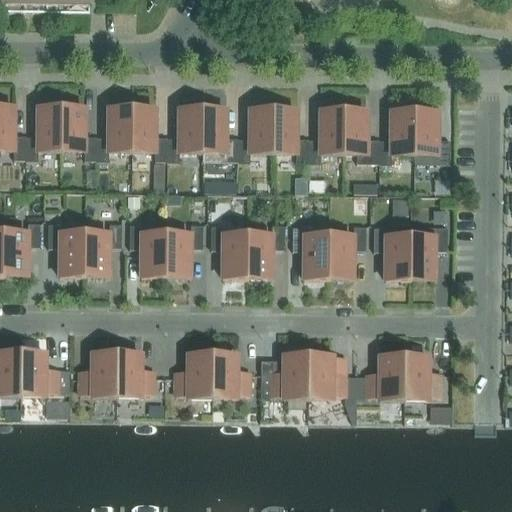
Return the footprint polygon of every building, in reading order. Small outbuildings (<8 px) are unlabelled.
[(0,0),(0,15),(22,16),(22,0),(0,0)] [(22,0),(22,16),(44,16),(44,0),(22,0)] [(44,0),(44,16),(66,16),(66,0),(44,0)] [(66,0),(66,16),(89,17),(88,0),(66,0)] [(14,112),(0,111),(0,154),(13,155),(13,164),(25,164),(26,141),(26,140),(14,140),(14,112)] [(37,141),(26,141),(25,164),(25,165),(38,165),(38,156),(61,156),(61,112),(59,112),(59,113),(38,113),(37,141)] [(84,113),(61,112),(61,156),(62,156),(62,155),(84,155),(84,165),(96,165),(96,142),(96,141),(84,141),(84,113)] [(108,142),(96,142),(96,165),(96,166),(108,166),(108,157),(131,157),(132,113),(130,113),(130,114),(108,114),(108,142)] [(155,113),(132,113),(131,157),(133,157),(133,156),(154,156),(154,166),(166,166),(167,143),(167,142),(155,141),(155,113)] [(179,143),(167,143),(166,166),(166,167),(179,167),(179,157),(202,158),(202,114),(201,114),(201,115),(179,115),(179,143)] [(226,114),(202,114),(202,158),(204,158),(203,157),(225,157),(225,166),(237,166),(237,143),(237,142),(225,142),(226,114)] [(249,143),(237,143),(237,166),(237,168),(249,168),(250,158),(272,158),(273,115),(271,115),(271,116),(249,115),(249,143)] [(296,115),(273,115),(272,158),(274,158),(274,157),(296,157),(295,167),(308,167),(308,144),(308,143),(296,143),(296,115)] [(320,144),(308,144),(308,167),(308,168),(320,168),(320,159),(343,159),(343,115),(342,115),(342,116),(320,116),(320,144)] [(343,115),(344,115),(343,159),(345,159),(345,158),(366,158),(366,168),(378,168),(378,145),(379,144),(367,144),(367,116),(343,115)] [(390,145),(378,145),(378,168),(378,169),(390,169),(391,159),(414,160),(414,116),(412,116),(412,117),(391,117),(390,145)] [(437,116),(414,116),(414,160),(415,160),(415,159),(437,159),(437,169),(449,169),(449,145),(437,144),(437,116)] [(203,185),(203,197),(219,197),(219,185),(203,185)] [(163,187),(153,187),(153,196),(163,196),(163,187)] [(377,197),(377,187),(365,187),(365,197),(377,197)] [(180,199),(167,199),(167,208),(180,208),(180,199)] [(139,200),(128,200),(128,211),(139,211),(139,200)] [(27,237),(3,237),(2,281),(4,281),(4,279),(27,280),(27,252),(39,252),(40,228),(27,227),(27,237)] [(109,238),(84,238),(84,281),(85,281),(86,280),(108,281),(109,252),(121,253),(121,228),(109,228),(109,238)] [(47,253),(60,253),(59,281),(84,281),(84,238),(83,238),(83,239),(60,238),(60,229),(48,229),(47,253)] [(190,239),(166,238),(165,282),(167,282),(167,281),(190,281),(190,253),(202,253),(203,229),(190,229),(190,239)] [(129,254),(141,254),(141,282),(165,282),(166,238),(164,238),(164,239),(141,239),(142,230),(129,230),(129,254)] [(210,255),(222,255),(222,283),(247,283),(247,239),(245,239),(245,240),(223,240),(223,230),(210,230),(210,255)] [(271,240),(247,239),(247,283),(248,283),(248,282),(271,282),(272,254),(284,254),(284,230),(271,230),(271,240)] [(314,232),(292,231),(292,255),(304,256),(303,284),(328,284),(328,240),(327,240),(327,241),(314,241),(314,232)] [(353,240),(328,240),(328,284),(330,284),(330,283),(353,283),(353,255),(365,255),(365,231),(353,231),(353,240)] [(385,285),(409,285),(410,241),(408,241),(408,242),(396,242),(396,232),(373,232),(373,256),(385,256),(385,285)] [(414,241),(410,241),(409,285),(411,285),(411,284),(434,284),(434,256),(446,256),(447,232),(414,232),(414,241)] [(0,400),(20,401),(21,357),(19,357),(19,358),(0,358),(0,400)] [(45,357),(21,357),(20,401),(22,401),(22,400),(45,400),(45,398),(57,398),(68,398),(68,375),(57,375),(57,374),(45,374),(45,357)] [(79,400),(91,400),(91,402),(116,402),(117,358),(115,358),(115,359),(92,359),(92,376),(80,375),(79,400)] [(141,358),(117,358),(116,402),(118,402),(118,401),(141,401),(141,399),(153,399),(153,375),(141,375),(141,358)] [(175,401),(187,401),(187,403),(212,403),(212,359),(188,360),(188,377),(175,376),(175,401)] [(237,359),(212,359),(212,403),(214,403),(214,402),(237,402),(237,400),(249,400),(249,376),(237,376),(237,359)] [(308,404),(308,360),(307,360),(307,361),(284,361),(283,377),(271,377),(271,402),(283,402),(283,404),(308,404)] [(333,360),(308,360),(308,404),(309,404),(309,403),(332,403),(332,401),(344,401),(345,367),(344,367),(344,362),(333,362),(333,360)] [(403,405),(404,361),(402,361),(402,362),(379,362),(379,377),(367,377),(367,403),(379,403),(379,405),(403,405)] [(428,362),(404,361),(403,405),(405,405),(405,404),(428,404),(428,402),(440,402),(440,378),(428,378),(428,362)] [(46,421),(46,422),(60,422),(68,422),(68,421),(68,405),(60,405),(46,405),(46,421)]
